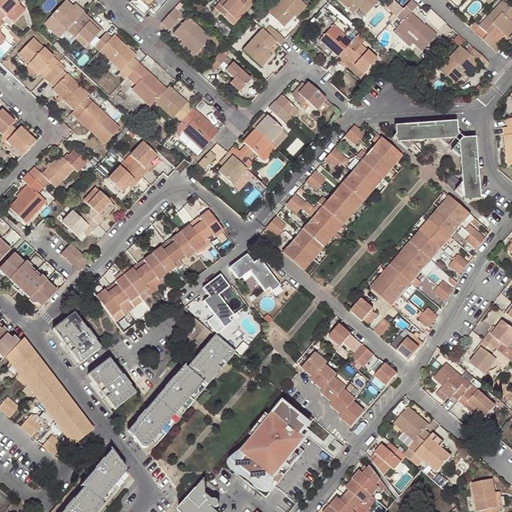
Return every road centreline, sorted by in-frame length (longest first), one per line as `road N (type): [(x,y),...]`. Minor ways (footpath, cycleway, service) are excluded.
road 1 (residential): [(31,331),(183,177)]
road 2 (residential): [(252,240),(410,376)]
road 3 (residential): [(31,331),(147,492)]
road 4 (residential): [(511,210),(410,376)]
road 5 (residential): [(114,0),(236,118)]
road 6 (residential): [(410,376),(310,511)]
road 7 (residential): [(352,113),(245,235)]
road 8 (residential): [(236,118),(300,64),(352,113)]
road 9 (residential): [(410,376),(425,404),(511,476)]
road 10 (residential): [(0,81),(46,125),(46,138),(0,187)]
road 11 (residential): [(478,109),(352,113)]
